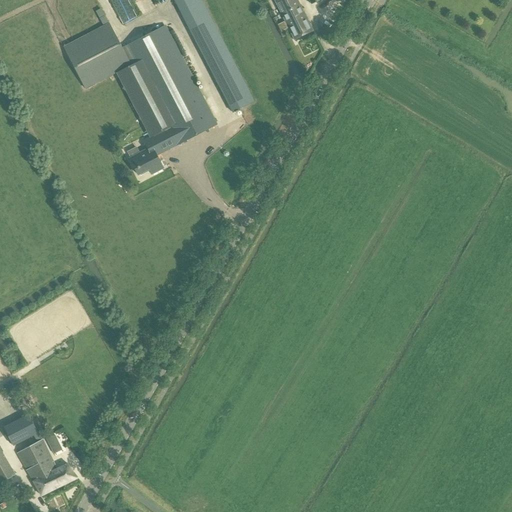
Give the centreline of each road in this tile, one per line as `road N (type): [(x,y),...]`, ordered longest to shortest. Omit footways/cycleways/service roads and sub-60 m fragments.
road 1 (tertiary): [(82,511),(366,0)]
road 2 (track): [(228,127),(166,12),(122,34),(103,0)]
